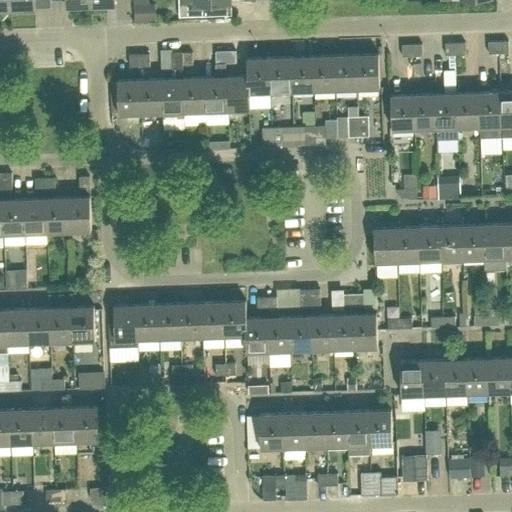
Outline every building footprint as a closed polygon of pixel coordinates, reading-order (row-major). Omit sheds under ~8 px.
[(125,0),(126,12),(149,10),(147,0),(125,0)] [(204,3),(232,2),(231,0),(178,0),(179,15),(205,14),(204,3)] [(488,40),(489,53),(499,52),(499,40),(488,40)] [(509,40),(499,40),(499,52),(509,52),(509,40)] [(445,42),(446,54),(456,54),(455,41),(445,42)] [(455,41),(456,54),(466,53),(466,41),(455,41)] [(402,43),(402,56),(413,55),(412,43),(402,43)] [(412,43),(413,55),(423,55),(422,43),(412,43)] [(226,50),(226,62),(236,62),(236,49),(226,50)] [(216,62),(216,75),(205,75),(206,109),(228,108),(227,75),(226,75),(226,62),(226,50),(216,50),(216,62)] [(172,70),(172,77),(162,77),(163,111),(163,116),(185,116),(185,110),(184,76),(183,63),(183,51),(173,51),(173,68),(172,70)] [(193,51),(183,51),(183,63),(193,63),(193,51)] [(150,52),(140,53),(140,65),(150,64),(150,52)] [(380,86),(379,52),(356,53),(357,87),(380,86)] [(140,53),(130,53),(130,65),(140,65),(140,53)] [(334,54),(336,88),(357,87),(356,53),(334,54)] [(313,55),(314,88),(336,88),(334,54),(313,55)] [(270,56),(271,90),(293,89),(291,55),(270,56)] [(291,55),(293,89),(314,88),(313,55),(291,55)] [(270,56),(247,57),(248,74),(249,74),(249,91),(250,91),(271,90),(270,56)] [(228,108),(251,108),(250,91),(249,91),(249,74),(248,74),(227,75),(228,108)] [(185,110),(206,109),(205,75),(184,76),(185,110)] [(140,78),(142,111),(163,111),(162,77),(140,78)] [(118,78),(119,112),(142,111),(140,78),(118,78)] [(511,135),(511,89),(500,90),(501,124),(502,136),(511,135)] [(500,90),(479,91),(480,125),(480,137),(502,136),(501,124),(500,90)] [(457,92),(458,125),(480,125),(479,91),(457,92)] [(414,93),(415,127),(437,126),(436,92),(414,93)] [(436,92),(437,126),(437,138),(459,137),(458,125),(457,92),(436,92)] [(391,94),(392,128),(415,127),(414,93),(391,94)] [(369,135),(369,123),(368,114),(358,115),(359,135),(369,135)] [(348,115),(349,123),(349,136),(359,135),(358,115),(348,115)] [(316,144),(316,137),(315,124),(305,125),(306,144),(316,144)] [(315,124),(316,137),(326,136),(326,124),(315,124)] [(262,126),(263,145),(273,145),(272,126),(262,126)] [(283,145),(283,126),(272,126),(273,145),(283,145)] [(484,186),(497,185),(496,170),(483,171),(484,186)] [(2,171),(2,178),(3,190),(13,190),(12,171),(2,171)] [(80,175),(80,187),(90,187),(90,175),(80,175)] [(433,191),(454,190),(454,175),(432,176),(433,191)] [(35,177),(36,189),(46,189),(45,176),(35,177)] [(55,176),(45,176),(46,189),(56,188),(55,176)] [(431,177),(417,177),(418,190),(431,190),(431,177)] [(47,230),(69,229),(68,195),(46,196),(47,230)] [(92,229),(91,195),(68,195),(69,229),(92,229)] [(24,197),(26,231),(47,230),(46,196),(24,197)] [(3,198),(4,232),(26,231),(24,197),(3,198)] [(506,266),(506,256),(505,222),(483,223),(485,256),(485,266),(506,266)] [(440,224),(441,258),(463,257),(462,223),(440,224)] [(462,223),(463,257),(485,256),(483,223),(462,223)] [(419,225),(420,259),(441,258),(440,224),(419,225)] [(397,226),(398,259),(420,259),(419,225),(397,226)] [(397,226),(374,227),(375,260),(398,259),(397,226)] [(321,306),(320,289),(310,290),(311,306),(321,306)] [(300,290),(301,306),(311,306),(310,290),(300,290)] [(354,304),(353,292),(343,292),(344,305),(354,304)] [(354,304),(364,304),(364,292),(353,292),(354,304)] [(268,308),(267,295),(257,296),(257,308),(268,308)] [(278,307),(277,295),(267,295),(268,308),(268,315),(269,349),(291,348),(289,314),(279,315),(279,307),(278,307)] [(247,316),(246,299),(224,300),(225,334),(246,333),(247,333),(246,316),(247,316)] [(203,335),(225,334),(224,300),(202,301),(203,335)] [(159,302),(160,336),(182,335),(180,301),(159,302)] [(180,301),(182,335),(203,335),(202,301),(180,301)] [(138,337),(160,336),(159,302),(137,303),(138,337)] [(137,303),(114,304),(115,322),(109,322),(110,346),(138,345),(138,337),(137,303)] [(51,340),(73,339),(72,305),(50,306),(51,340)] [(96,338),(95,305),(72,305),(73,339),(96,338)] [(30,341),(51,340),(50,306),(29,307),(30,341)] [(0,351),(8,352),(8,341),(7,308),(0,307),(0,351)] [(7,308),(8,341),(30,341),(29,307),(7,308)] [(378,345),(377,311),(354,312),(355,346),(378,345)] [(334,347),(355,346),(354,312),(333,313),(334,347)] [(311,314),(312,348),(334,347),(333,313),(311,314)] [(499,324),(499,323),(499,313),(486,314),(487,324),(499,324)] [(289,314),(291,348),(312,348),(311,314),(289,314)] [(474,314),(475,324),(487,324),(486,314),(474,314)] [(246,333),(246,350),(269,349),(268,315),(247,316),(246,316),(247,333),(246,333)] [(431,316),(431,326),(444,326),(443,315),(431,316)] [(456,325),(455,315),(443,315),(444,326),(456,325)] [(412,327),(412,326),(412,316),(400,317),(400,327),(412,327)] [(388,317),(388,327),(400,327),(400,317),(388,317)] [(488,356),(467,357),(468,391),(489,390),(488,356)] [(511,390),(510,356),(488,356),(489,390),(511,390)] [(467,357),(445,358),(446,392),(468,391),(467,357)] [(445,358),(423,359),(425,393),(446,392),(445,358)] [(401,360),(402,393),(425,393),(423,359),(401,360)] [(226,374),(236,373),(236,361),(226,362),(226,374)] [(226,374),(226,362),(215,362),(216,374),(226,374)] [(183,375),(182,363),(172,363),(173,376),(183,375)] [(183,375),(193,375),(193,363),(182,363),(183,375)] [(149,364),(139,365),(140,384),(150,384),(149,364)] [(130,385),(140,384),(139,365),(129,365),(130,385)] [(104,372),(93,372),(93,385),(104,385),(104,372)] [(53,388),(65,388),(65,377),(53,378),(53,388)] [(40,378),(41,388),(53,388),(53,378),(40,378)] [(0,379),(0,389),(10,389),(9,379),(0,379)] [(10,389),(22,389),(22,379),(9,379),(10,389)] [(281,391),(292,391),(291,380),(281,380),(281,391)] [(99,438),(98,404),(75,405),(76,439),(99,438)] [(55,440),(76,439),(75,405),(54,406),(55,440)] [(32,407),(33,441),(55,440),(54,406),(32,407)] [(11,408),(12,441),(33,441),(32,407),(11,408)] [(11,408),(0,408),(0,441),(12,441),(11,408)] [(393,442),(393,441),(392,408),(369,409),(370,443),(393,442)] [(326,410),(327,444),(348,443),(347,409),(326,410)] [(348,443),(349,453),(370,453),(370,443),(369,409),(347,409),(348,443)] [(304,411),(305,445),(327,444),(326,410),(304,411)] [(283,412),(284,445),(305,445),(304,411),(283,412)] [(260,430),(261,446),(284,445),(283,412),(260,412),(260,414),(260,430)] [(260,430),(260,414),(247,415),(248,431),(260,430)] [(441,450),(440,428),(425,429),(426,451),(441,450)] [(427,477),(426,451),(415,451),(416,477),(427,477)] [(454,457),(454,475),(470,474),(470,456),(454,457)] [(511,473),(511,462),(501,463),(501,473),(511,473)] [(371,483),(371,470),(361,471),(361,483),(371,483)] [(371,483),(381,482),(381,470),(371,470),(371,483)] [(328,484),(328,472),(318,472),(318,484),(328,484)] [(328,484),(338,484),(338,472),(328,472),(328,484)] [(286,486),(285,473),(275,474),(276,486),(285,486),(286,486)] [(296,498),(296,485),(296,473),(285,473),(286,486),(285,486),(286,498),(296,498)] [(91,486),(91,499),(101,498),(101,486),(91,486)] [(67,500),(66,487),(56,488),(57,500),(67,500)] [(46,488),(47,500),(57,500),(56,488),(46,488)] [(3,490),(4,502),(14,502),(13,489),(3,490)] [(13,489),(14,502),(24,501),(23,489),(13,489)]
